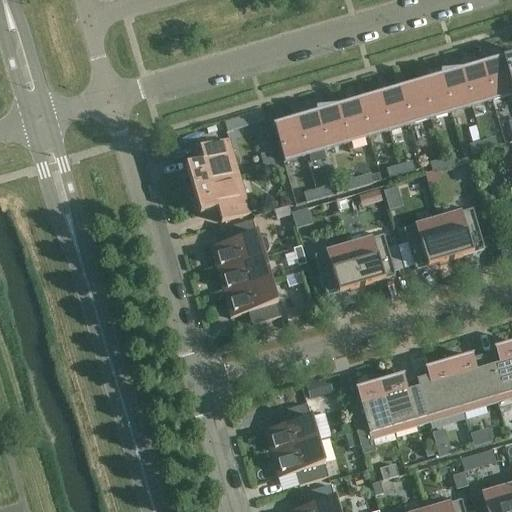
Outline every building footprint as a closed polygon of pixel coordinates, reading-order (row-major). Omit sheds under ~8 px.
[(511,97),(511,100),(511,58),(502,62),(511,97)] [(511,97),(502,62),(481,68),(491,103),(511,97)] [(460,74),(470,109),(491,103),(481,68),(460,69),(460,74)] [(470,109),(460,74),(439,80),(450,115),(470,109)] [(439,80),(419,86),(429,121),(450,115),(439,80)] [(429,121),(419,86),(398,92),(408,127),(429,121)] [(398,92),(377,98),(388,133),(408,127),(398,92)] [(388,133),(377,98),(356,104),(367,139),(388,133)] [(356,104),(336,110),(346,146),(367,139),(356,104)] [(325,152),(346,146),(336,110),(315,111),(315,116),(325,152)] [(315,116),(294,122),(305,158),(325,152),(315,116)] [(246,128),(243,117),(223,123),(226,133),(246,128)] [(294,122),(273,129),(283,164),(305,158),(294,122)] [(483,152),(496,149),(493,140),(480,144),(483,152)] [(185,168),(192,193),(236,179),(230,157),(232,156),(228,141),(199,150),(203,163),(185,168)] [(468,148),(470,156),(483,152),(480,144),(468,148)] [(441,162),(443,170),(456,167),(453,158),(441,162)] [(428,166),(429,168),(430,174),(438,172),(443,170),(441,162),(428,166)] [(397,168),(400,177),(413,173),(410,165),(397,168)] [(385,172),(387,180),(400,177),(397,168),(385,172)] [(440,176),(438,172),(430,174),(424,176),(428,191),(433,189),(440,176)] [(371,185),(369,177),(356,181),(359,189),(371,185)] [(199,216),(217,211),(221,224),(250,216),(246,201),(243,202),(236,179),(192,193),(199,216)] [(359,189),(356,181),(343,184),(346,193),(359,189)] [(330,197),(327,189),(315,193),(317,201),(330,197)] [(302,196),(304,205),(317,201),(315,193),(302,196)] [(377,193),(369,195),(372,205),(380,203),(377,193)] [(306,211),(291,215),(295,231),(311,226),(306,211)] [(484,253),(471,211),(437,222),(449,264),(460,260),(484,253)] [(439,267),(449,264),(437,222),(402,232),(415,274),(439,267)] [(216,272),(216,274),(263,260),(262,257),(264,256),(266,254),(267,253),(267,250),(267,248),(267,245),(265,242),(263,240),(259,239),(257,239),(252,223),(222,232),(226,245),(209,250),(209,252),(214,250),(218,264),(219,263),(221,271),(216,272)] [(383,238),(348,248),(360,290),(371,287),(371,286),(395,279),(383,238)] [(290,246),(276,251),(281,268),(295,263),(290,246)] [(350,293),(360,290),(348,248),(313,258),(326,300),(350,293)] [(305,266),(300,249),(293,251),(298,268),(305,266)] [(270,283),(263,260),(216,274),(216,275),(221,273),(225,286),(226,286),(228,294),(222,295),(223,297),(270,283)] [(280,319),(270,283),(223,297),(223,298),(228,296),(232,310),(233,309),(235,317),(229,318),(230,320),(247,315),(251,328),(280,319)] [(289,328),(300,325),(297,316),(287,319),(289,328)] [(511,345),(482,355),(483,357),(497,405),(511,400),(511,345)] [(448,367),(462,415),(497,405),(483,357),(482,355),(447,365),(448,367)] [(413,375),(414,378),(428,426),(462,415),(448,367),(447,365),(413,375)] [(379,388),(393,436),(428,426),(414,378),(413,375),(378,385),(379,388)] [(305,388),(308,401),(331,395),(328,382),(305,388)] [(357,398),(346,402),(362,457),(375,453),(371,442),(393,436),(379,388),(378,385),(355,392),(357,398)] [(270,456),(270,457),(317,444),(306,407),(277,416),(280,428),(263,434),(264,435),(268,434),(272,447),(273,447),(275,455),(270,456)] [(328,480),(317,444),(270,457),(270,458),(275,457),(279,471),(280,470),(282,478),(276,479),(277,481),(294,476),(298,489),(328,480)] [(475,455),(459,460),(463,472),(478,468),(475,455)] [(383,483),(399,479),(395,467),(380,472),(383,483)] [(379,485),(370,487),(374,499),(382,496),(379,485)] [(511,511),(511,487),(480,496),(485,511),(511,511)] [(300,497),(304,509),(295,511),(337,511),(330,488),(300,497)] [(463,511),(461,502),(428,511),(463,511)]
